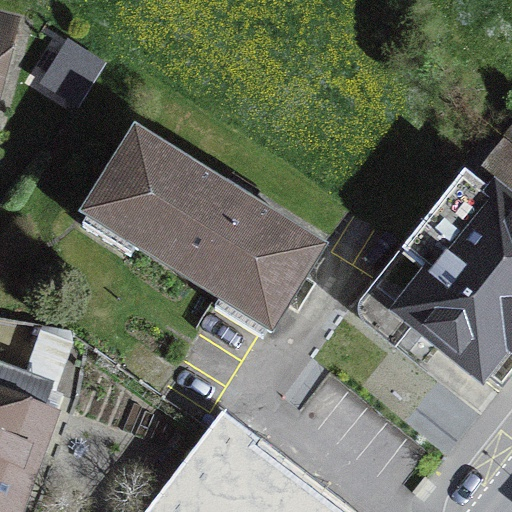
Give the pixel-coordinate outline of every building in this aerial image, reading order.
[(136,138),(88,215),(271,329),(319,252),(136,138)] [(511,151),(503,144),(483,169),(511,191),(511,151)] [(501,387),(511,373),(511,214),(465,177),(362,305),(360,312),(365,324),(393,346),(415,319),(501,387)] [(71,332),(47,327),(39,355),(61,360),(71,332)] [(0,511),(2,511),(5,511),(50,391),(0,372),(0,511)] [(221,416),(147,511),(334,511),(251,448),(255,442),(221,416)]
